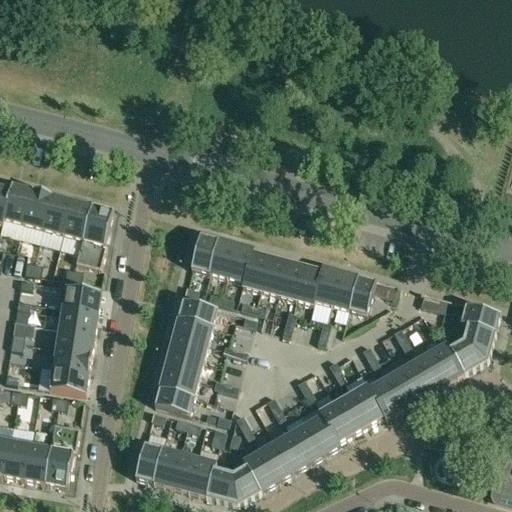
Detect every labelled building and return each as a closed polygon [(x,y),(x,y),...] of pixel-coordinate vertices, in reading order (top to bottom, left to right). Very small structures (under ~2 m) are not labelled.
[(12,195),(3,230),(4,230),(5,225),(24,230),(34,196),(14,190),(13,195),(12,195)] [(12,195),(0,191),(0,228),(3,230),(12,195)] [(53,200),(34,195),(34,196),(24,230),(44,236),(53,201),(53,200)] [(73,206),(53,201),(44,236),(64,241),(73,206)] [(83,246),(77,269),(93,211),(73,206),(64,241),(83,246)] [(115,217),(93,211),(77,269),(102,276),(108,253),(106,252),(115,217)] [(210,280),(220,245),(201,240),(192,275),(210,280)] [(228,285),(237,250),(220,245),(210,280),(228,285)] [(244,293),(254,254),(237,250),(228,285),(244,289),(243,293),(244,293)] [(261,298),(271,263),(254,258),(255,255),(254,254),(244,293),(261,298)] [(279,302),(288,267),(271,263),(261,298),(279,302)] [(296,307),(306,272),(288,267),(279,302),(296,307)] [(35,269),(27,268),(25,280),(33,281),(34,275),(35,269)] [(43,271),(35,269),(34,275),(33,281),(41,282),(43,271)] [(314,312),(324,273),(323,273),(322,276),(306,272),(296,307),(314,312)] [(332,312),(341,277),(324,273),(314,312),(315,312),(316,308),(332,312)] [(75,276),(68,274),(66,286),(74,287),(75,276)] [(83,277),(75,276),(74,287),(82,289),(83,277)] [(349,317),(359,282),(341,277),(332,312),(349,317)] [(368,322),(377,287),(359,282),(349,317),(368,322)] [(34,288),(22,286),(21,294),(33,295),(34,288)] [(377,288),(375,296),(387,299),(389,291),(377,288)] [(102,298),(66,293),(63,314),(99,319),(102,298)] [(188,293),(186,301),(198,304),(200,296),(188,293)] [(211,299),(209,307),(221,310),(223,302),(211,299)] [(424,300),(421,312),(429,314),(432,302),(424,300)] [(223,302),(221,310),(233,313),(235,305),(223,302)] [(432,302),(429,314),(437,316),(440,305),(432,302)] [(440,305),(437,316),(445,318),(448,307),(440,305)] [(214,334),(219,316),(184,306),(179,325),(214,334)] [(31,309),(19,307),(18,315),(29,317),(31,309)] [(244,308),(241,315),(253,318),(255,311),(244,308)] [(255,311),(253,318),(265,322),(267,314),(255,311)] [(497,338),(501,320),(466,311),(462,329),(497,338)] [(99,319),(63,314),(60,334),(96,339),(99,319)] [(297,320),(289,318),(286,329),(294,331),(297,320)] [(246,323),(244,330),(255,334),(257,326),(246,323)] [(209,351),(214,334),(179,325),(174,342),(209,351)] [(332,329),(324,327),(321,338),(329,341),(332,329)] [(436,328),(429,332),(435,342),(442,338),(436,328)] [(294,331),(286,329),(283,341),(291,343),(294,331)] [(489,367),(497,338),(462,329),(461,330),(468,332),(464,347),(489,367)] [(96,339),(60,334),(57,354),(93,360),(96,339)] [(401,334),(394,338),(400,349),(407,345),(401,334)] [(329,341),(321,338),(318,350),(326,352),(329,341)] [(26,341),(14,339),(13,347),(24,349),(26,341)] [(205,369),(209,351),(174,342),(170,359),(205,369)] [(407,345),(400,349),(406,359),(413,355),(407,345)] [(24,349),(13,347),(11,355),(23,357),(24,349)] [(489,367),(464,347),(451,355),(448,349),(447,349),(465,381),(489,367)] [(465,381),(447,349),(431,358),(449,390),(465,381)] [(226,352),(224,359),(235,362),(237,355),(226,352)] [(370,352),(363,356),(369,367),(376,363),(370,352)] [(93,360),(57,354),(54,374),(90,380),(93,360)] [(237,355),(235,362),(247,365),(249,358),(237,355)] [(449,390),(431,358),(416,367),(434,399),(449,390)] [(200,386),(205,369),(170,359),(165,377),(200,386)] [(376,363),(369,367),(375,377),(382,373),(376,363)] [(337,367),(330,371),(336,381),(343,377),(337,367)] [(434,399),(416,367),(400,376),(418,408),(434,399)] [(90,380),(54,374),(51,395),(86,401),(90,380)] [(418,408),(400,376),(385,385),(403,417),(418,408)] [(195,403),(200,386),(165,377),(160,394),(195,403)] [(343,377),(336,381),(342,392),(349,388),(343,377)] [(19,382),(7,380),(6,388),(18,390),(19,382)] [(306,385),(299,389),(305,399),(312,395),(306,385)] [(403,417),(385,385),(370,394),(368,390),(367,391),(387,426),(403,417)] [(216,386),(214,394),(226,397),(228,389),(216,386)] [(228,389),(226,397),(238,400),(240,393),(228,389)] [(387,426),(367,391),(351,400),(370,431),(384,423),(386,426),(387,426)] [(190,422),(195,403),(160,394),(155,413),(190,422)] [(20,397),(12,395),(10,407),(18,409),(20,397)] [(312,395),(305,399),(311,410),(318,406),(312,395)] [(28,398),(20,397),(18,409),(26,410),(28,398)] [(370,431),(351,400),(336,409),(354,440),(370,431)] [(61,403),(53,402),(51,414),(59,415),(61,403)] [(68,404),(61,403),(59,415),(67,416),(68,404)] [(275,403),(268,407),(274,417),(281,413),(275,403)] [(354,440),(336,409),(320,418),(340,453),(341,452),(339,449),(354,440)] [(281,413),(274,417),(280,428),(287,424),(281,413)] [(340,453),(320,418),(319,419),(321,422),(307,431),(325,462),(340,453)] [(155,419),(153,426),(164,429),(166,422),(155,419)] [(220,421),(217,429),(229,432),(231,424),(220,421)] [(244,421),(237,425),(243,435),(250,431),(244,421)] [(178,425),(176,432),(188,436),(190,428),(178,425)] [(190,428),(188,436),(199,439),(201,431),(190,428)] [(51,454),(32,450),(25,486),(45,489),(56,430),(55,430),(51,454)] [(81,435),(56,430),(45,489),(68,493),(74,458),(77,458),(81,435)] [(250,431),(243,435),(249,445),(256,441),(250,431)] [(325,462),(307,431),(291,440),(309,471),(325,462)] [(216,435),(214,443),(225,446),(228,438),(216,435)] [(241,441),(233,439),(230,451),(238,453),(241,441)] [(309,471),(291,440),(276,449),(294,480),(309,471)] [(462,441),(458,457),(471,459),(474,444),(462,441)] [(214,443),(212,450),(223,453),(225,446),(214,443)] [(0,481),(5,482),(12,447),(0,444),(0,481)] [(32,450),(12,447),(5,482),(25,486),(32,450)] [(294,480),(276,449),(260,458),(278,489),(294,480)] [(155,490),(164,454),(146,450),(136,485),(155,490)] [(172,494),(181,459),(164,454),(155,490),(172,494)] [(278,489),(260,458),(244,467),(263,498),(278,489)] [(189,499),(199,464),(181,459),(172,494),(189,499)] [(511,460),(500,504),(511,507),(511,460)] [(207,503),(216,468),(199,464),(189,499),(207,503)] [(263,498),(244,467),(247,473),(234,480),(239,511),(263,498)] [(239,511),(234,480),(215,475),(217,469),(216,468),(207,503),(239,511)]
